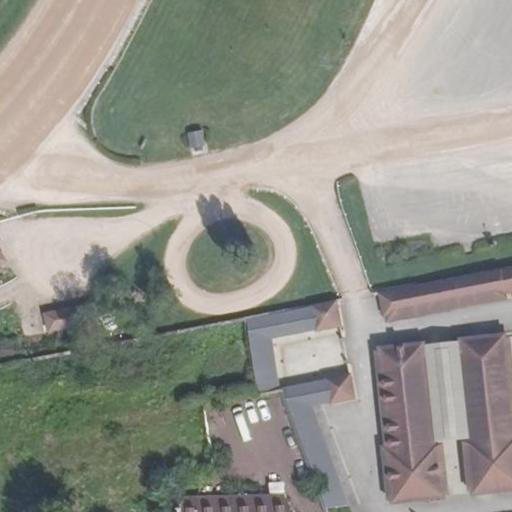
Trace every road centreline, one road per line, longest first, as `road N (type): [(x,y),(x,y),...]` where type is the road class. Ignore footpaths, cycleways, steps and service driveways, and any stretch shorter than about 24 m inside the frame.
road 1 (unknown): [(406,0),(318,165),(140,189),(72,186),(30,172)]
road 2 (unknown): [(213,212),(182,238),(175,274),(197,301),(231,306),(271,288),(288,257),(270,219),(228,210)]
